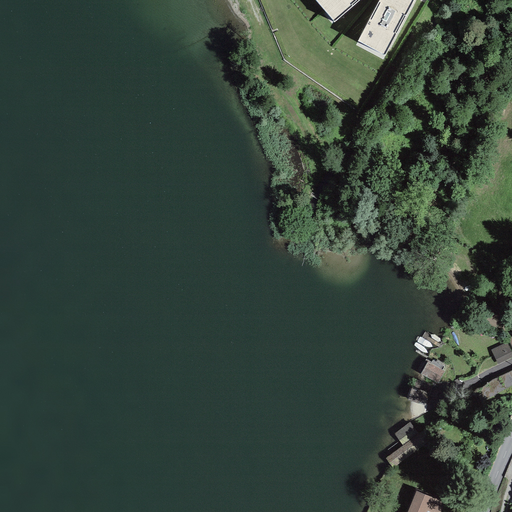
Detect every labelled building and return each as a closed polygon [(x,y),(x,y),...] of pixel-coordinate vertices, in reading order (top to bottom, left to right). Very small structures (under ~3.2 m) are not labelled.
[(360,0),(317,0),(314,4),(334,25),(360,0)] [(416,1),(413,0),(383,0),(362,41),(387,55),(416,1)] [(491,350),(498,364),(511,357),(511,354),(507,342),(491,350)] [(427,362),(420,374),(437,383),(444,372),(427,362)] [(412,387),(407,400),(424,406),(428,393),(412,387)] [(394,432),(403,444),(418,433),(410,421),(394,432)] [(385,457),(393,467),(431,440),(423,430),(418,433),(403,444),(385,457)] [(406,511),(441,511),(445,502),(415,491),(406,511)]
